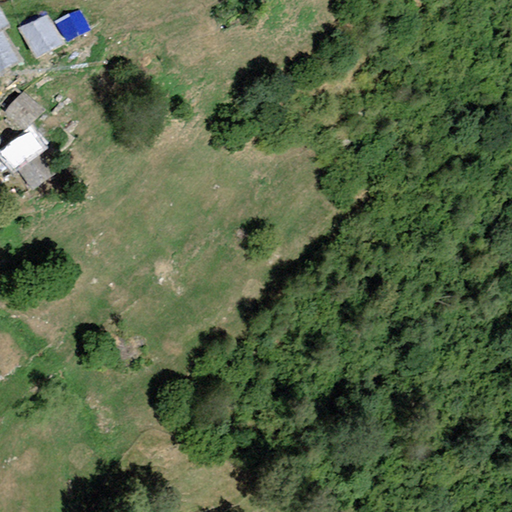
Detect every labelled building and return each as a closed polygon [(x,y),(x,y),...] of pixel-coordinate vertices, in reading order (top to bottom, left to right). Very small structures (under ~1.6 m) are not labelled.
[(10,28),(0,9),(0,33),(5,31),(10,28)] [(90,31),(79,10),(55,22),(66,43),(90,31)] [(63,45),(47,15),(20,29),(36,59),(63,45)] [(0,70),(21,59),(5,31),(0,33),(0,70)] [(42,109),(23,93),(5,114),(23,130),(42,109)] [(43,154),(28,133),(0,152),(0,160),(11,177),(16,174),(29,192),(51,177),(38,157),(43,154)]
